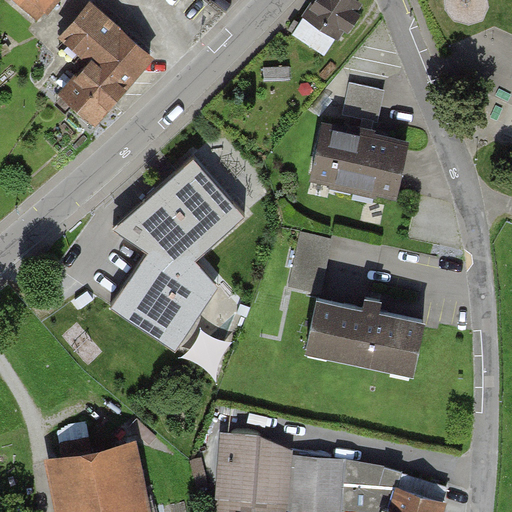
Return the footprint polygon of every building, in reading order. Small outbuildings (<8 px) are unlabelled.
[(368,6),(358,0),(314,0),(290,36),(329,62),(368,6)] [(151,56),(91,3),(63,34),(92,59),(62,93),(94,121),(151,56)] [(290,67),(264,68),(264,82),(290,81),(290,67)] [(385,90),(349,83),(343,115),(364,119),(378,122),(381,107),(384,91),(385,90)] [(361,132),(321,124),(309,182),(398,201),(406,163),(410,143),(375,136),(378,122),(364,119),(361,132)] [(164,225),(110,304),(176,348),(214,292),(182,271),(245,214),(193,155),(142,200),(164,225)] [(335,240),(299,232),(287,290),(322,298),(328,270),(335,240)] [(355,306),(309,297),(298,350),(409,373),(420,322),(376,313),(379,300),(357,295),(355,306)] [(294,438),(219,431),(212,511),(444,511),(448,500),(399,484),(406,463),(293,454),(294,438)] [(146,511),(132,442),(46,459),(56,511),(146,511)]
